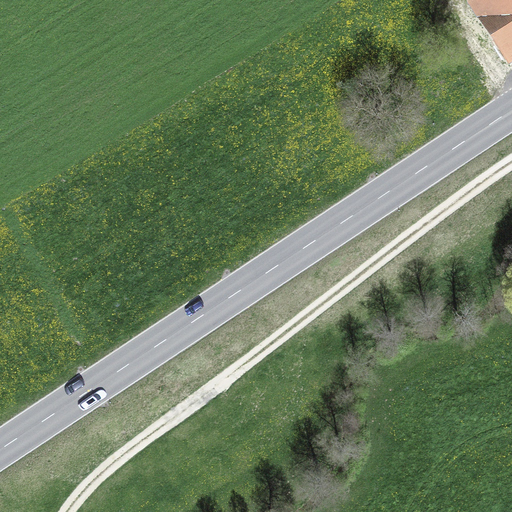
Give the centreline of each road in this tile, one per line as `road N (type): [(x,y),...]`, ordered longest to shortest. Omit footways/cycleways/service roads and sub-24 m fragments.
road 1 (primary): [(511,109),(0,446)]
road 2 (track): [(511,162),(97,477),(72,511)]
